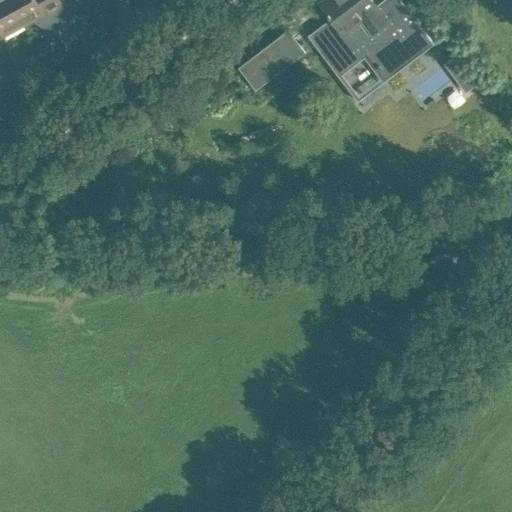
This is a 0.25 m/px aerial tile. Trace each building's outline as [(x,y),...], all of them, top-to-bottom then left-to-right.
[(24,24),(10,0),(0,0),(0,49),(9,45),(4,35),(24,24)] [(10,0),(24,24),(35,18),(38,21),(42,23),(46,25),(50,25),(54,25),(58,24),(62,22),(65,19),(69,14),(74,8),(78,11),(78,10),(66,0),(10,0)] [(332,0),(324,6),(323,7),(327,13),(330,16),(333,20),(313,35),(340,70),(369,48),(377,60),(373,63),(378,70),(382,67),(387,73),(430,40),(432,39),(401,0),(383,0),(377,5),(372,0),(332,0)] [(99,29),(95,37),(103,41),(106,33),(99,29)] [(261,49),(279,72),(305,51),(288,29),(261,49)]
